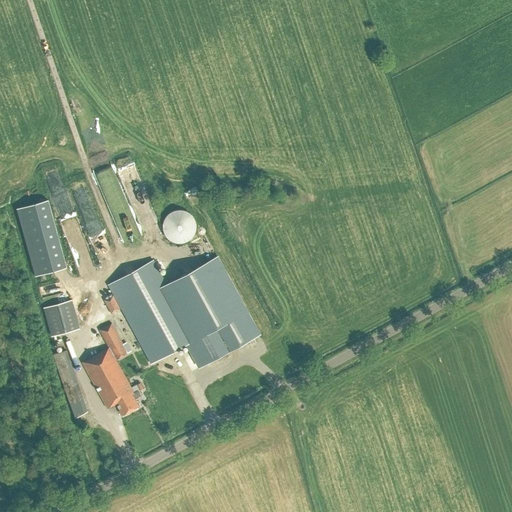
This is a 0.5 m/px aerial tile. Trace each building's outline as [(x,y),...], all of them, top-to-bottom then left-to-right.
[(110,172),(104,175),(115,199),(121,196),(110,172)] [(38,202),(16,208),(34,274),(34,275),(66,266),(48,199),(38,202)] [(162,224),(162,227),(162,229),(163,232),(164,235),(166,237),(169,240),(171,241),(173,242),(175,243),(183,242),(185,242),(187,241),(190,239),(194,234),(195,231),(195,229),(195,227),(195,225),(195,222),(192,217),(191,215),(189,214),(187,212),(185,211),(183,210),(181,210),(178,210),(175,210),(172,211),(169,212),(166,215),(164,218),(163,221),(162,224)] [(95,254),(109,249),(99,220),(85,224),(91,240),(88,241),(96,264),(99,263),(95,254)] [(216,256),(165,284),(195,339),(187,343),(200,366),(258,334),(216,256)] [(152,260),(108,284),(151,363),(187,343),(195,339),(165,284),(152,260)] [(120,309),(113,295),(103,300),(111,313),(120,309)] [(71,300),(44,308),(42,308),(50,336),(79,328),(71,300)] [(131,388),(130,386),(116,360),(131,351),(126,342),(123,344),(111,323),(99,329),(109,347),(82,361),(107,408),(116,403),(122,415),(138,406),(134,398),(140,395),(137,391),(142,388),(139,382),(135,385),(136,385),(131,388)] [(66,350),(58,353),(53,354),(73,417),(87,412),(66,350)] [(23,498),(13,503),(16,508),(25,503),(23,498)]
